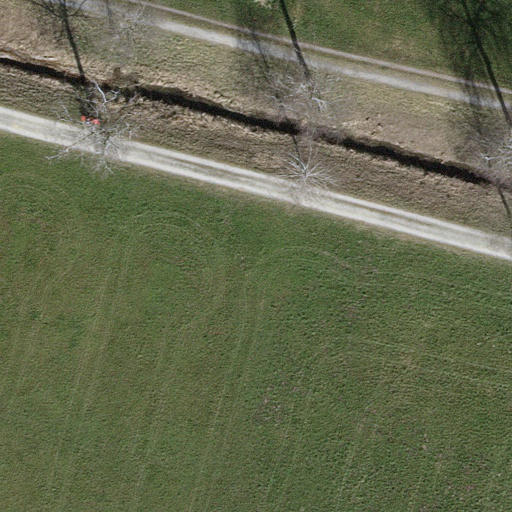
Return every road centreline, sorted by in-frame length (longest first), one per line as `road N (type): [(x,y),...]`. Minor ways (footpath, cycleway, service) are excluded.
road 1 (track): [(511,252),(0,124)]
road 2 (track): [(74,0),(511,104)]
